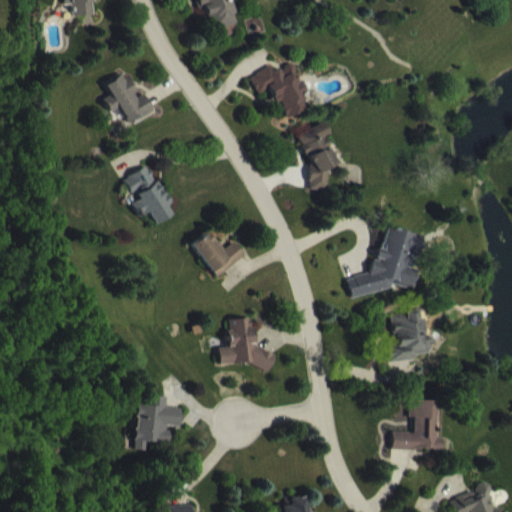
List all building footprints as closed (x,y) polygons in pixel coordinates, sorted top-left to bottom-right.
[(71,0),(72,7),(65,7),(65,19),(73,18),(74,30),(95,29),(93,0),(96,0),(71,0)] [(239,36),(232,14),(241,12),(237,0),(211,0),(194,6),(200,22),(205,20),(213,44),(239,36)] [(252,89),(258,107),(271,103),(276,117),(281,115),(287,131),(311,123),(295,78),(275,85),(273,82),(252,89)] [(106,99),(112,108),(104,113),(117,134),(125,129),(130,139),(154,124),(144,107),(140,110),(126,87),(106,99)] [(329,203),(329,181),(338,177),(331,163),(331,158),(327,149),(332,148),(327,136),(300,149),(304,158),(303,159),(313,179),(311,180),(311,203),(329,203)] [(156,238),(174,228),(165,214),(167,213),(149,180),(125,193),(137,214),(133,217),(141,231),(149,226),(156,238)] [(352,312),(400,300),(405,301),(411,299),(415,284),(404,281),(407,269),(416,267),(420,249),(391,241),(384,243),(372,286),(347,293),(352,312)] [(236,256),(225,264),(209,245),(192,259),(219,292),(247,269),(236,256)] [(390,376),(415,373),(414,368),(430,366),(425,331),(419,332),(418,324),(393,327),(397,358),(388,359),(390,376)] [(269,385),(276,368),(257,361),(256,342),(252,340),(251,332),(229,333),(230,342),(228,346),(229,361),(219,362),(220,379),(248,377),(269,385)] [(171,457),(172,441),(181,442),(182,422),(167,421),(167,411),(150,409),(150,419),(137,418),(134,464),(145,465),(146,456),(171,457)] [(437,414),(410,413),(410,431),(415,431),(414,446),(393,446),(392,463),(442,464),(442,452),(436,452),(437,414)] [(493,511),(489,499),(449,511),(493,511)]
